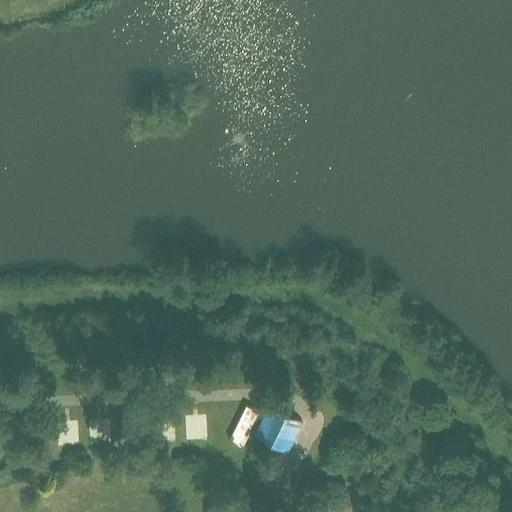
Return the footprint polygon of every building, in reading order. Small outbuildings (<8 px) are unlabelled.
[(303,421),(270,405),(256,434),(288,450),(303,421)] [(215,418),(196,419),(197,444),(216,443),(215,418)] [(163,420),(164,444),(185,443),(183,419),(163,420)] [(99,423),(100,436),(118,434),(116,422),(99,423)] [(67,423),(67,448),(88,448),(89,424),(67,423)]
